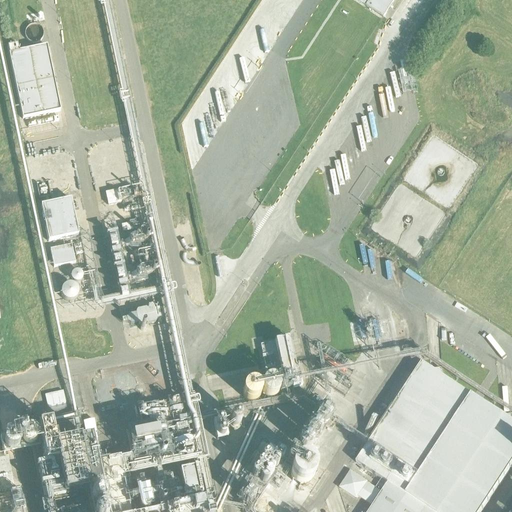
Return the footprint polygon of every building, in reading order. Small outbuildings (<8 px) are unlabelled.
[(357,0),(366,5),(366,6),(383,18),(394,0),(357,0)] [(24,120),(61,112),(48,46),(20,52),(19,44),(9,46),(10,55),(10,56),(24,120)] [(108,191),(110,205),(122,202),(119,188),(108,191)] [(63,199),(72,197),(70,189),(61,192),(63,199)] [(48,242),(78,236),(71,200),(41,206),(48,242)] [(54,268),(75,263),(71,245),(50,250),(54,268)] [(74,271),(76,283),(87,281),(85,269),(74,271)] [(75,302),(84,291),(72,281),(63,292),(75,302)] [(296,375),(287,338),(262,343),(265,356),(280,352),(286,377),(296,375)] [(369,511),(477,511),(511,459),(511,422),(503,416),(420,362),(418,366),(384,416),(354,463),(388,485),(382,493),(374,506),(369,511)] [(264,396),(265,393),(264,391),(264,389),(261,385),(260,384),(258,383),(255,382),(252,382),(250,383),(247,385),(245,387),(244,389),(244,393),(244,397),(246,400),(249,402),(251,403),(254,403),(258,403),(260,401),(262,400),(263,399),(264,396)] [(284,395),(284,391),(284,388),(281,385),(279,383),(277,382),(274,382),(271,383),(268,385),(266,388),(266,392),(267,395),(269,398),(272,400),(275,401),(279,400),(282,398),(284,395)] [(139,420),(185,413),(182,400),(137,407),(139,420)] [(127,410),(102,412),(103,422),(128,420),(127,410)] [(72,422),(38,430),(46,465),(39,467),(46,502),(89,493),(92,511),(210,511),(208,504),(206,504),(206,503),(199,469),(180,472),(188,508),(170,511),(131,511),(129,497),(128,497),(120,462),(97,467),(92,443),(56,450),(55,439),(75,434),(72,422)] [(180,436),(176,437),(179,458),(190,457),(189,451),(193,450),(190,432),(190,425),(179,426),(180,436)] [(134,434),(136,455),(161,452),(159,442),(167,441),(166,431),(134,434)] [(38,443),(39,440),(39,437),(37,435),(35,433),(32,432),(28,433),(26,435),(25,437),(24,440),(25,443),(27,445),(29,446),(32,447),(35,446),(37,445),(38,443)] [(19,447),(19,444),(19,441),(17,438),(14,436),(12,436),(9,436),(7,438),(5,440),(4,444),(5,446),(6,449),(9,451),(12,451),(15,451),(17,449),(19,447)] [(320,478),(320,473),(320,471),(319,468),(318,466),(316,464),(314,462),(312,461),(310,460),(307,460),(305,460),(302,461),(300,462),(298,464),(296,466),(295,468),(294,471),(293,473),(294,476),(295,479),(296,481),(298,483),(300,485),(302,486),(305,487),(307,487),(310,487),(312,486),(315,485),(317,483),(319,480),(320,478)] [(352,470),(342,487),(371,505),(382,489),(352,470)] [(21,489),(13,491),(17,509),(25,507),(21,489)] [(281,511),(282,510),(283,508),(282,505),(281,502),(280,500),(278,498),(277,497),(275,496),(272,495),(270,495),(268,495),(265,496),(263,497),(261,499),(260,501),(258,503),(258,505),(258,508),(258,510),(258,511),(281,511)] [(144,499),(145,509),(157,508),(156,498),(144,499)]
